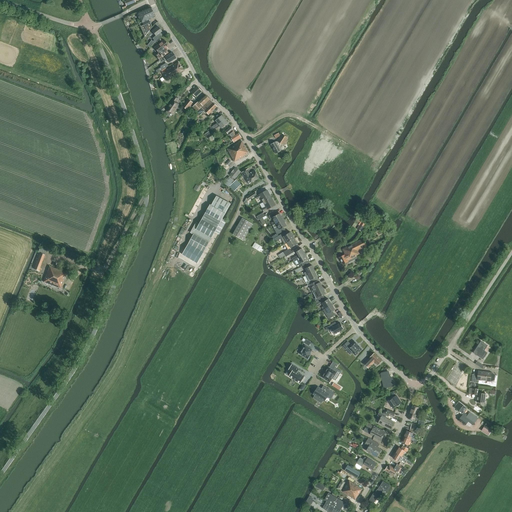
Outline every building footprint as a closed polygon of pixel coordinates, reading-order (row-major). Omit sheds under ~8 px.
[(151,27),(148,20),(155,17),(150,7),(137,13),(142,26),(140,27),(144,37),(151,27)] [(154,38),(156,41),(157,40),(159,38),(162,36),(160,33),(162,31),(158,27),(152,31),(156,36),(154,38)] [(150,48),(155,42),(154,40),(153,41),(152,40),(147,45),(150,48)] [(155,55),(159,60),(169,53),(165,48),(169,46),(165,40),(156,46),(160,52),(155,55)] [(169,63),(176,58),(173,52),(163,58),(165,61),(167,59),(169,63)] [(167,81),(184,70),(179,62),(162,73),(167,81)] [(157,73),(169,65),(167,63),(156,70),(157,73)] [(192,92),(196,96),(201,91),(197,87),(192,92)] [(206,95),(199,102),(194,107),(198,111),(203,107),(210,100),(206,95)] [(176,102),(178,99),(175,97),(169,106),(170,106),(166,110),(167,111),(166,112),(166,113),(170,115),(171,115),(172,114),(173,114),(180,105),(176,102)] [(193,103),(188,99),(183,106),(187,110),(193,103)] [(211,100),(199,112),(197,114),(200,116),(205,110),(209,114),(217,107),(211,100)] [(225,119),(222,115),(216,121),(218,123),(214,125),(212,127),(214,129),(216,127),(225,119)] [(228,123),(225,119),(216,127),(217,129),(220,126),(222,128),(228,123)] [(231,127),(225,131),(228,134),(231,138),(234,143),(242,138),(238,133),(235,134),(233,130),(231,127)] [(278,143),(276,143),(276,142),(271,145),(276,154),(281,151),(279,148),(283,146),(284,147),(290,137),(284,133),(278,143)] [(235,161),(250,153),(243,141),(232,147),(231,146),(230,147),(231,148),(228,149),(235,161)] [(236,179),(242,172),(236,167),(231,175),(236,179)] [(259,178),(255,170),(250,172),(248,169),(241,173),(244,177),(248,184),(259,178)] [(228,187),(234,181),(229,177),(224,183),(228,187)] [(230,186),(230,187),(234,191),(241,185),(236,180),(230,186)] [(262,198),(265,202),(271,199),(267,191),(256,197),(258,200),(262,198)] [(248,200),(249,200),(256,195),(255,192),(247,197),(248,200)] [(227,221),(223,219),(231,204),(217,196),(212,205),(211,205),(200,224),(196,222),(190,233),(194,235),(209,243),(215,232),(220,234),(227,221)] [(275,206),(271,199),(265,202),(267,207),(263,209),(264,212),(275,206)] [(271,224),(273,226),(283,220),(280,214),(277,216),(275,213),(268,216),(270,219),(272,218),(275,222),(271,224)] [(253,224),(242,218),(233,234),(243,241),(253,224)] [(286,226),(283,220),(273,226),(274,228),(277,227),(279,230),(277,231),(279,235),(285,231),(283,228),(286,226)] [(361,222),(357,229),(362,232),(366,224),(361,222)] [(276,242),(281,239),(284,245),(294,239),(290,233),(288,235),(286,232),(274,240),(276,242)] [(204,252),(209,243),(194,235),(189,244),(204,252)] [(297,244),(294,239),(284,245),(288,250),(283,253),(285,256),(286,255),(292,252),(290,249),(297,244)] [(353,245),(347,248),(350,252),(352,250),(355,256),(359,254),(358,252),(368,247),(363,239),(353,244),(353,245)] [(198,263),(203,252),(190,245),(184,255),(198,263)] [(343,265),(348,262),(349,264),(357,259),(355,256),(352,250),(350,252),(347,248),(343,250),(347,256),(346,257),(345,254),(339,257),(343,265)] [(292,259),(294,261),(305,254),(302,249),(296,252),(298,255),(292,259)] [(45,255),(40,253),(34,269),(40,272),(41,268),(40,268),(45,255)] [(299,264),(301,267),(310,263),(308,259),(305,254),(294,261),(295,263),(296,263),(299,264)] [(305,275),(308,274),(308,275),(315,272),(312,266),(310,267),(308,265),(303,268),(304,270),(306,269),(307,272),(304,273),(305,275)] [(50,266),(44,282),(61,288),(67,273),(50,266)] [(315,272),(308,275),(306,276),(310,284),(316,280),(315,278),(318,277),(315,272)] [(317,282),(310,285),(314,293),(316,292),(323,289),(320,283),(318,284),(317,282)] [(322,304),(325,309),(326,309),(332,305),(328,300),(326,302),(324,300),(320,302),(319,300),(324,298),(323,295),(326,294),(323,289),(316,292),(314,293),(316,298),(315,299),(316,302),(315,303),(317,307),(322,304)] [(323,310),(326,316),(329,320),(335,316),(333,312),(335,310),(332,305),(326,309),(325,309),(323,310)] [(335,335),(344,329),(340,323),(338,325),(336,322),(327,327),(328,330),(331,329),(335,335)] [(355,356),(362,349),(354,341),(350,345),(346,342),(341,347),(345,350),(347,348),(355,356)] [(481,342),(477,348),(474,353),(480,357),(488,346),(481,342)] [(309,346),(307,345),(302,353),(310,358),(315,350),(309,346)] [(375,362),(378,365),(382,361),(374,353),(368,359),(363,364),(368,369),(375,362)] [(332,367),(329,365),(324,374),(331,378),(336,369),(339,371),(341,368),(334,364),(332,367)] [(302,372),(294,366),(290,372),(293,374),(291,377),(300,383),(304,378),(300,375),(302,372)] [(495,374),(491,372),(479,371),(478,375),(472,374),(472,382),(478,383),(479,380),(490,382),(494,380),(495,374)] [(384,388),(394,386),(392,378),(389,378),(388,376),(389,376),(388,372),(381,374),(384,388)] [(330,399),(333,393),(323,386),(321,389),(317,386),(312,393),(314,394),(313,397),(320,402),(322,400),(323,401),(326,396),(330,399)] [(485,404),(486,394),(478,394),(479,389),(472,389),(472,395),(478,396),(477,403),(485,404)] [(393,408),(401,402),(397,395),(388,400),(393,408)] [(469,412),(467,415),(464,413),(466,410),(465,409),(465,408),(458,403),(454,409),(462,414),(458,421),(465,425),(467,422),(472,426),(478,418),(469,412)] [(409,418),(418,421),(419,418),(416,417),(419,408),(413,406),(409,418)] [(377,416),(381,418),(378,424),(391,430),(395,422),(385,418),(386,416),(384,415),(379,413),(377,416)] [(382,441),(386,432),(375,427),(376,426),(369,423),(366,429),(373,432),(372,434),(378,438),(378,439),(382,441)] [(488,436),(491,431),(489,430),(488,431),(483,428),(481,431),(488,436)] [(408,431),(405,437),(412,440),(413,441),(414,440),(417,441),(417,440),(413,438),(415,434),(413,433),(409,431),(408,431)] [(410,445),(412,440),(405,437),(403,442),(410,445)] [(367,451),(378,457),(382,449),(378,447),(380,444),(369,438),(365,445),(369,447),(367,451)] [(400,447),(397,452),(407,459),(408,458),(403,455),(405,451),(407,453),(409,449),(405,447),(404,446),(402,449),(400,447)] [(399,462),(401,458),(406,462),(407,460),(407,459),(397,452),(393,458),(399,462)] [(362,467),(364,464),(372,470),(377,463),(365,455),(363,459),(364,459),(364,460),(361,458),(357,464),(362,467)] [(357,478),(361,472),(348,465),(344,471),(357,478)] [(400,470),(402,468),(397,465),(395,469),(389,465),(388,467),(387,466),(385,470),(393,476),(396,471),(399,472),(400,470)] [(355,500),(362,489),(349,481),(342,492),(355,500)] [(315,486),(323,491),(326,486),(317,482),(315,486)] [(386,495),(391,486),(384,482),(379,489),(378,488),(373,495),(369,500),(373,503),(377,498),(380,500),(383,493),(386,495)] [(327,502),(340,510),(344,503),(331,495),(327,502)] [(308,498),(306,502),(305,504),(310,507),(311,505),(314,501),(308,498)] [(329,511),(339,511),(340,510),(327,502),(323,508),(329,511)]
